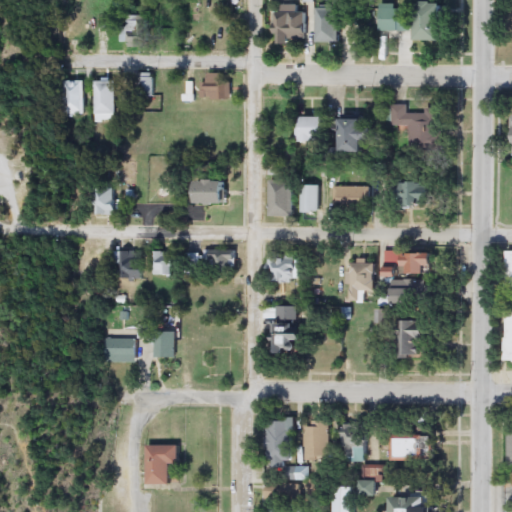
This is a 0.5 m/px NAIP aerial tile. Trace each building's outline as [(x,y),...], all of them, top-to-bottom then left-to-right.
[(446,41),(419,41),(419,2),(446,2),(446,41)] [(309,13),(308,43),(278,42),(278,12),(309,13)] [(130,17),(146,17),(146,47),(130,47),(130,17)] [(340,20),(341,42),(318,42),(318,20),(340,20)] [(88,23),(88,42),(62,42),(62,23),(88,23)] [(154,101),(140,101),(140,73),(154,73),(154,101)] [(203,99),(204,76),(229,76),(229,100),(203,99)] [(64,114),(64,81),(86,81),(86,114),(64,114)] [(118,82),(118,122),(95,122),(95,82),(118,82)] [(409,147),(410,126),(391,126),(391,105),(409,105),(409,114),(427,114),(427,107),(443,108),(442,148),(409,147)] [(292,108),(292,143),(272,143),(272,108),(292,108)] [(366,116),(366,129),(376,129),(376,140),(367,140),(367,153),(344,153),(344,116),(366,116)] [(328,141),(305,141),(305,117),(328,117),(328,141)] [(202,204),(202,181),(232,181),(232,204),(202,204)] [(272,216),(272,181),(296,181),(296,216),(272,216)] [(401,183),(439,183),(439,206),(401,206),(401,183)] [(321,185),(321,212),(303,212),(303,185),(321,185)] [(370,187),(370,207),(333,207),(333,187),(370,187)] [(94,215),(94,188),(119,188),(119,215),(94,215)] [(122,251),(140,251),(140,265),(147,265),(147,279),(122,279),(122,251)] [(239,251),(239,270),(207,270),(207,251),(239,251)] [(177,252),(177,275),(154,275),(154,252),(177,252)] [(401,252),(401,275),(396,275),(396,265),(386,265),(386,252),(401,252)] [(407,254),(439,254),(439,267),(433,267),(433,274),(407,274),(407,254)] [(271,281),(271,255),(303,255),(303,281),(271,281)] [(353,263),(379,264),(377,292),(367,292),(367,303),(352,302),(353,263)] [(396,282),(438,282),(438,306),(396,306),(396,282)] [(302,308),(302,328),(311,328),(311,340),(299,340),(299,354),(279,354),(279,316),(279,307),(302,308)] [(429,322),(429,356),(401,356),(401,322),(429,322)] [(157,358),(157,332),(179,332),(179,358),(157,358)] [(104,363),(104,340),(139,340),(139,363),(104,363)] [(308,480),(287,480),(287,468),(270,468),(270,419),(294,419),(294,467),(308,467),(308,480)] [(314,426),(314,422),(332,421),(333,460),(307,460),(306,426),(314,426)] [(346,424),(368,424),(368,462),(346,462),(346,424)] [(398,460),(398,436),(435,436),(435,460),(398,460)] [(174,464),(174,484),(150,485),(150,446),(183,446),(183,464),(174,464)] [(361,496),(363,465),(382,466),(380,497),(361,496)] [(325,495),(315,495),(315,481),(325,481),(325,495)] [(267,500),(267,483),(302,483),(302,500),(267,500)] [(338,511),(338,487),(358,487),(358,511),(338,511)] [(397,511),(397,497),(432,497),(432,505),(442,505),(442,511),(397,511)]
